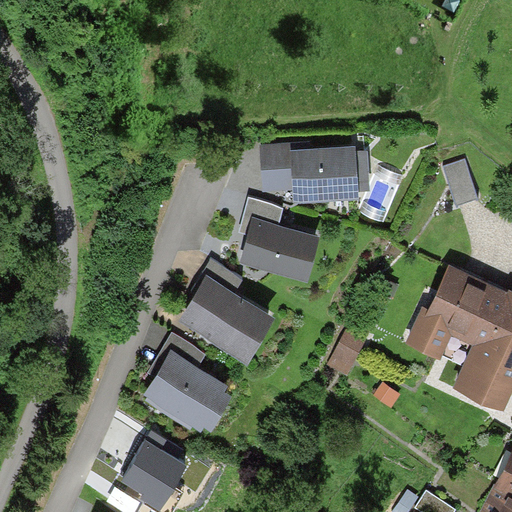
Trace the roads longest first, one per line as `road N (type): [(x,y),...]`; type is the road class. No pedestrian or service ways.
road 1 (unknown): [(71,290),(117,263),(171,129),(437,113),(511,155)]
road 2 (unclassified): [(0,473),(71,290),(67,199),(31,84),(0,33)]
road 3 (residential): [(148,289),(50,511)]
